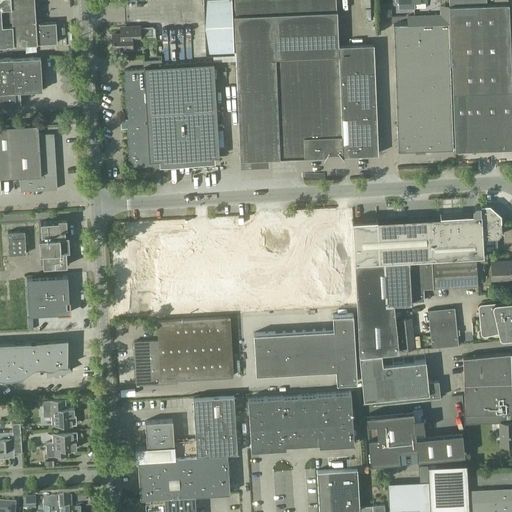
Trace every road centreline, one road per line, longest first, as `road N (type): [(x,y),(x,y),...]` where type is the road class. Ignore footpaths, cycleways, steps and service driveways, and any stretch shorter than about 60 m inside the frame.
road 1 (unclassified): [(511,186),(93,210)]
road 2 (residential): [(110,476),(93,210)]
road 3 (residential): [(93,210),(84,0)]
road 4 (unknown): [(392,189),(383,43)]
road 5 (unknown): [(511,345),(448,354),(450,425)]
